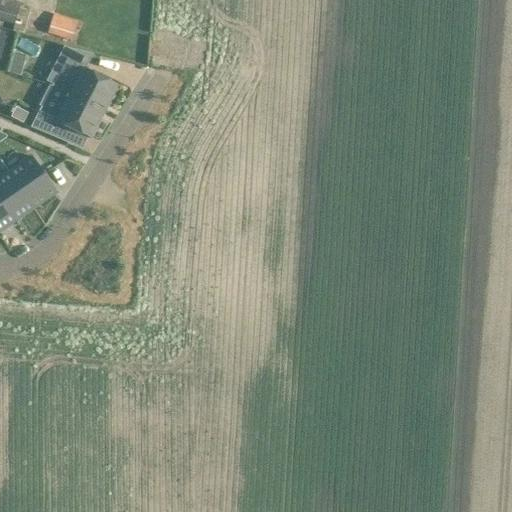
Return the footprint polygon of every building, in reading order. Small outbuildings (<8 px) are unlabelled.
[(0,0),(0,20),(15,25),(13,29),(24,32),(30,11),(20,8),(21,3),(10,0),(0,0)] [(53,14),(47,34),(71,42),(77,21),(53,14)] [(1,29),(0,31),(0,37),(6,42),(13,43),(15,33),(1,29)] [(63,49),(46,82),(52,85),(51,86),(64,93),(65,92),(104,112),(117,85),(110,82),(111,79),(99,73),(98,75),(86,69),(92,56),(63,49)] [(13,53),(7,72),(19,76),(25,57),(13,53)] [(65,92),(64,93),(54,114),(41,107),(30,128),(63,142),(70,129),(90,139),(104,112),(65,92)] [(15,107),(10,117),(22,123),(27,113),(15,107)] [(8,173),(33,209),(56,193),(31,157),(8,173)] [(0,178),(0,198),(16,221),(33,209),(8,173),(0,178)] [(0,231),(16,221),(0,198),(0,231)]
